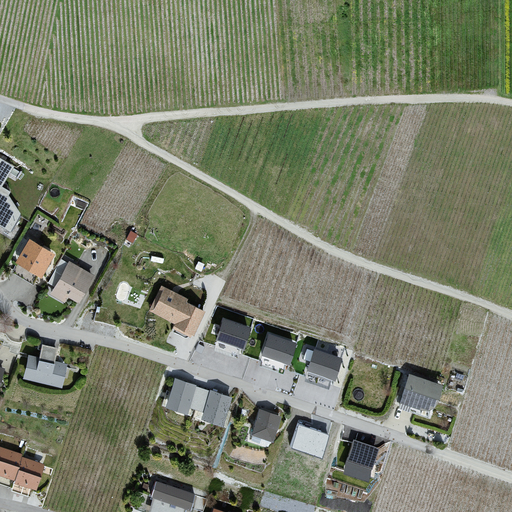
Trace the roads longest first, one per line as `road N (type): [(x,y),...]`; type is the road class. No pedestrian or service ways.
road 1 (unclassified): [(0,303),(26,326),(215,378),(505,477)]
road 2 (track): [(115,125),(336,254),(511,317)]
road 3 (track): [(115,125),(368,103),(511,106)]
